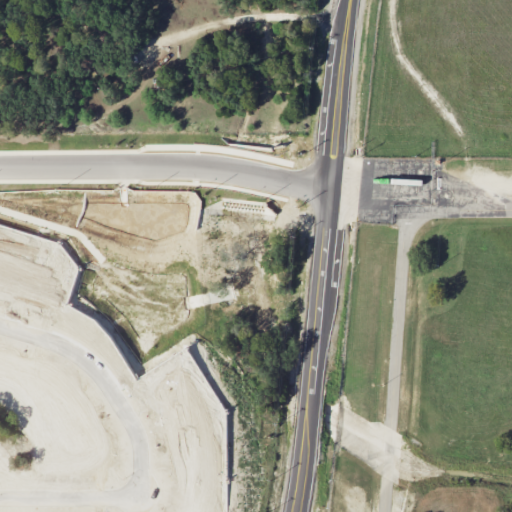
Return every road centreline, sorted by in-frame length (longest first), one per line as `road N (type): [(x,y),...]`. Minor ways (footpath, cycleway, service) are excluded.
road 1 (secondary): [(294,511),(350,0)]
road 2 (residential): [(131,501),(149,482),(150,456),(104,374),(73,353),(0,329)]
road 3 (residential): [(392,429),(412,213)]
road 4 (residential): [(0,170),(209,170)]
road 5 (residential): [(511,211),(329,211)]
road 6 (residential): [(0,501),(131,501)]
